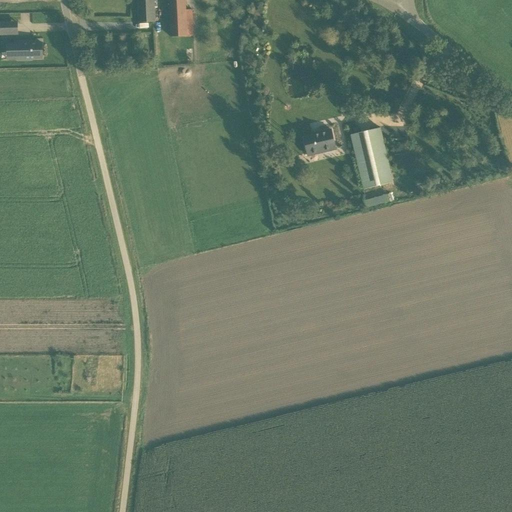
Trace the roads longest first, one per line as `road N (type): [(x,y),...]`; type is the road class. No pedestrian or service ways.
road 1 (unclassified): [(122,511),(136,322),(62,0)]
road 2 (unclassified): [(511,107),(399,21)]
